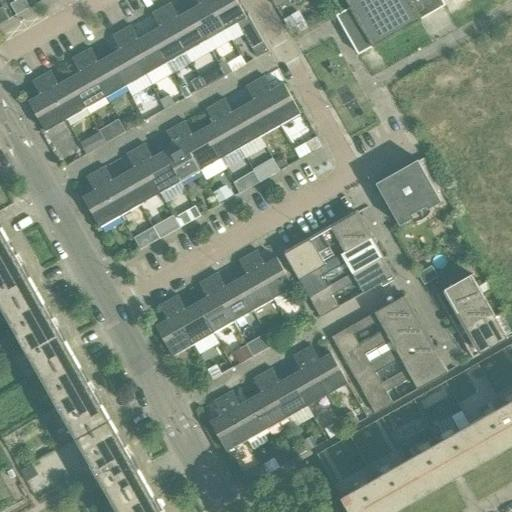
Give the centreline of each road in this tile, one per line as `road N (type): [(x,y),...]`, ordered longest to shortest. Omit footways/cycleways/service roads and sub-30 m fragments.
road 1 (residential): [(110,307),(351,172),(254,0)]
road 2 (residential): [(226,511),(110,307)]
road 3 (residential): [(110,307),(0,113)]
